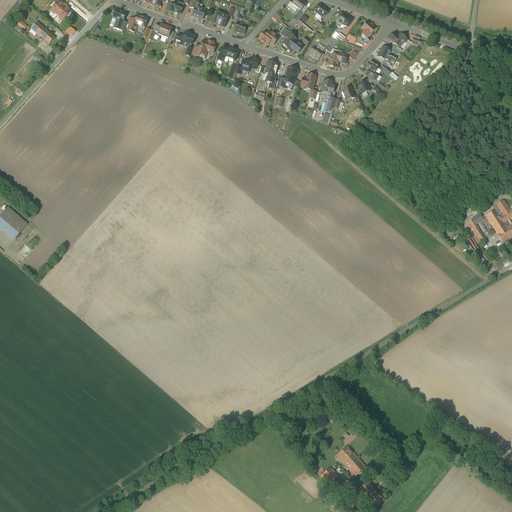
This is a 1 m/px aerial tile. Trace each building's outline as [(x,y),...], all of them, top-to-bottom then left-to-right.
[(200,3),(191,0),(189,7),(195,10),(195,8),(198,9),(200,3)] [(301,0),(295,0),(293,4),(292,5),(298,10),(300,11),(301,12),(307,4),(302,0),(301,0)] [(63,5),(59,1),(51,10),(51,11),(50,12),(54,15),(55,14),(57,16),(58,15),(59,14),(60,13),(61,12),(63,8),(65,7),(66,6),(64,4),(63,5)] [(293,4),(291,2),(286,7),(295,14),(298,10),(292,5),(293,4)] [(184,7),(173,3),(170,12),(174,13),(174,12),(181,15),(184,7)] [(329,11),(320,5),(314,13),(323,19),(329,11)] [(68,8),(66,6),(65,7),(63,8),(61,12),(60,13),(59,14),(58,15),(57,16),(59,18),(58,19),(62,22),(63,21),(71,12),(67,9),(68,8)] [(198,9),(195,8),(195,10),(192,17),(203,20),(206,12),(198,9)] [(126,14),(116,10),(113,19),(117,20),(114,28),(121,31),(124,23),(123,22),(126,14)] [(300,11),(293,19),(297,22),(303,15),(300,13),(301,12),(300,11)] [(228,17),(218,13),(214,25),(224,28),(228,17)] [(348,17),(344,14),(339,21),(343,24),(348,27),(353,20),(352,20),(348,17)] [(135,22),(133,21),(133,20),(131,25),(131,24),(130,25),(129,31),(135,33),(138,28),(139,27),(139,26),(145,28),(144,29),(145,29),(148,20),(138,16),(135,22)] [(324,25),(319,21),(316,25),(317,27),(321,29),(324,25)] [(24,31),(28,27),(21,22),(17,26),(24,31)] [(368,22),(362,29),(365,31),(370,36),(376,29),(372,26),(373,25),(371,24),(370,25),(368,22)] [(55,38),(37,23),(31,29),(49,45),(55,38)] [(247,27),(237,23),(234,31),(244,35),(247,27)] [(172,28),(161,24),(160,28),(155,26),(153,32),(155,32),(155,33),(158,34),(162,36),(168,38),(169,38),(168,38),(169,37),(171,32),(172,28)] [(76,32),(70,27),(65,32),(71,37),(76,32)] [(285,29),(280,35),(285,38),(285,37),(289,32),(285,29)] [(365,31),(362,35),(363,36),(360,39),(363,42),(367,38),(367,39),(370,36),(365,31)] [(270,32),(267,36),(264,33),(259,40),(268,46),(269,43),(273,46),(279,38),(270,32)] [(195,37),(185,33),(182,42),(181,44),(186,46),(186,43),(192,45),(195,37)] [(340,34),(335,40),(342,42),(345,37),(340,34)] [(401,34),(398,37),(395,34),(389,40),(395,45),(399,48),(401,47),(405,43),(407,41),(408,41),(401,34)] [(291,35),(290,35),(288,39),(283,45),(289,49),(290,48),(298,54),(303,47),(295,41),(296,40),(291,35)] [(426,43),(414,38),(412,43),(410,42),(408,41),(407,41),(410,43),(423,47),(426,43)] [(199,53),(193,51),(192,55),(205,60),(208,52),(213,54),(216,46),(213,45),(214,44),(209,42),(208,43),(203,42),(204,42),(202,49),(201,48),(199,53)] [(334,48),(329,45),(325,50),(330,53),(334,48)] [(401,47),(399,48),(395,45),(393,47),(400,53),(403,49),(401,47)] [(324,53),(314,47),(309,54),(319,60),(324,53)] [(381,51),(378,57),(385,61),(388,57),(391,52),(383,47),(381,51)] [(222,48),(219,57),(224,59),(224,58),(227,50),(222,48)] [(233,51),(228,49),(227,50),(224,58),(229,60),(229,59),(235,61),(238,52),(234,51),(233,51)] [(357,55),(353,51),(350,54),(351,55),(349,57),(353,60),(357,55)] [(348,56),(338,53),(337,56),(335,61),(339,63),(345,64),(348,56)] [(337,56),(333,54),(332,58),(331,58),(330,61),(329,60),(327,66),(334,68),(334,67),(337,68),(339,63),(335,61),(337,56)] [(389,58),(388,57),(385,61),(385,62),(392,68),(396,60),(390,57),(389,58)] [(259,60),(251,58),(249,68),(256,70),(257,68),(258,68),(259,65),(258,65),(259,60)] [(277,65),(268,63),(266,69),(265,73),(275,76),(277,70),(276,70),(277,65)] [(378,67),(370,63),(366,70),(369,71),(366,75),(376,81),(379,76),(375,73),(378,67)] [(237,67),(232,65),(228,77),(232,79),(237,67)] [(392,73),(384,66),(381,69),(389,76),(392,73)] [(298,71),(289,68),(288,71),(287,71),(285,76),(287,76),(286,80),(286,81),(285,83),(294,85),(296,75),(298,75),(298,72),(298,71)] [(308,75),(306,79),(303,79),(301,87),(304,88),(304,90),(312,91),(313,92),(316,77),(308,75)] [(286,80),(279,79),(278,80),(277,86),(277,87),(284,89),(285,83),(286,81),(286,80)] [(333,83),(324,81),(321,92),(332,95),(333,90),(331,89),(333,83)] [(366,82),(358,85),(362,94),(370,91),(366,82)] [(382,91),(376,86),(373,90),(378,95),(379,95),(382,91)] [(351,88),(343,91),(347,101),(355,98),(351,88)] [(284,100),(276,97),(274,106),(281,108),(284,100)] [(336,100),(330,98),(328,106),(334,108),(336,100)] [(12,102),(8,99),(4,103),(8,107),(12,102)] [(396,129),(391,125),(387,130),(392,134),(396,129)] [(466,167),(460,162),(457,165),(463,170),(466,167)] [(496,211),(486,217),(497,234),(507,228),(504,223),(511,217),(511,210),(510,212),(504,201),(497,205),(498,208),(495,210),(496,211)] [(28,225),(8,208),(0,216),(0,229),(14,241),(28,225)] [(476,217),(465,224),(478,244),(485,240),(476,225),(479,222),(476,217)] [(497,234),(497,235),(503,243),(511,237),(511,225),(507,228),(497,234)] [(366,467),(348,447),(338,456),(352,473),(355,476),(366,467)] [(346,487),(330,469),(321,477),(337,495),(346,487)] [(507,474),(501,482),(511,489),(511,487),(511,485),(506,482),(509,476),(507,474)] [(368,482),(357,491),(373,510),(384,501),(368,482)] [(390,495),(390,493),(390,491),(388,489),(387,488),(385,488),(383,488),(381,490),(380,491),(380,493),(380,495),(381,497),(383,498),(385,498),(387,498),(389,497),(390,495)]
